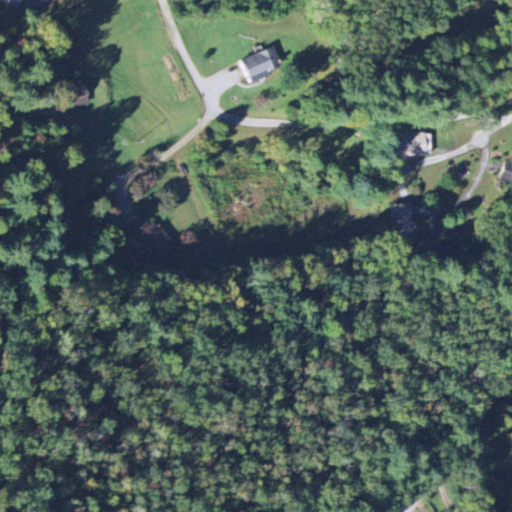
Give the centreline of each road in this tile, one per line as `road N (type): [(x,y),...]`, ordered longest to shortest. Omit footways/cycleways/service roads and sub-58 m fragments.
road 1 (residential): [(511,92),(432,121),(236,119),(196,144),(117,171),(72,175)]
road 2 (residential): [(402,511),(511,387)]
road 3 (residential): [(165,0),(203,93),(236,119)]
